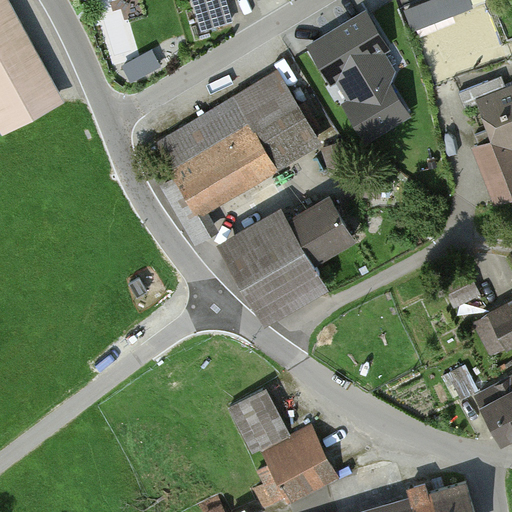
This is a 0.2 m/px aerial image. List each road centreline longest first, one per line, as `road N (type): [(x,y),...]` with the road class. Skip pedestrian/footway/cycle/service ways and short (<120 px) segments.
road 1 (residential): [(475,453),(366,407),(216,305),(126,167),(111,123)]
road 2 (residential): [(111,123),(317,0)]
road 3 (residential): [(111,123),(52,0)]
